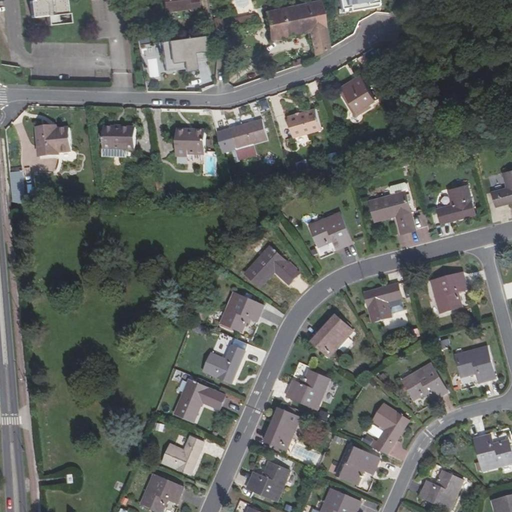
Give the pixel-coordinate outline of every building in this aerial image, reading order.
[(32,0),(33,1),(30,1),(32,18),(46,17),(48,26),(69,24),(68,14),(67,14),(65,0),(32,0)] [(186,9),(196,8),(194,0),(160,0),(162,12),(186,8),(186,9)] [(207,0),(210,14),(218,12),(215,0),(207,0)] [(314,58),(330,49),(321,2),(265,13),(270,41),(309,33),(314,58)] [(255,14),(228,20),(229,30),(257,24),(255,14)] [(216,33),(229,30),(228,20),(227,16),(213,19),(216,33)] [(205,60),(202,38),(161,43),(165,73),(185,70),(185,73),(195,71),(193,62),(205,60)] [(341,87),(344,90),(363,78),(361,75),(341,87)] [(377,101),(363,78),(344,90),(358,112),(371,104),(377,101)] [(371,104),(358,112),(344,90),(340,93),(356,118),(373,108),(371,104)] [(294,138),(322,130),(316,109),(288,117),(294,138)] [(256,156),(253,145),(268,141),(262,120),(232,128),(238,150),(237,150),(240,160),(256,156)] [(50,130),(49,127),(37,128),(40,157),(60,155),(60,153),(72,152),(70,128),(58,129),(50,130)] [(104,149),(136,150),(136,128),(104,127),(104,149)] [(195,132),(177,132),(177,157),(189,157),(190,154),(206,154),(206,130),(195,130),(195,132)] [(23,171),(10,172),(13,203),(18,204),(22,203),(23,203),(27,203),(23,171)] [(507,190),(492,193),(496,207),(503,205),(503,202),(511,199),(511,171),(503,174),(507,190)] [(454,206),(439,210),(443,224),(450,222),(450,219),(476,213),(469,185),(450,191),(454,206)] [(397,216),(402,235),(416,231),(406,192),(371,202),(376,222),(397,216)] [(327,244),(335,240),(339,250),(355,243),(342,212),(311,226),(319,245),(326,242),(327,244)] [(477,215),(476,213),(450,219),(450,222),(477,215)] [(418,229),(427,227),(424,214),(415,216),(418,229)] [(290,285),(299,274),(270,248),(246,275),(262,289),(276,273),(290,285)] [(463,273),(431,282),(439,314),(458,309),(456,302),(460,301),(458,293),(467,290),(463,273)] [(390,288),(390,290),(364,298),(371,324),(390,319),(387,304),(402,300),(398,285),(390,288)] [(364,298),(390,290),(390,288),(364,295),(364,298)] [(265,305),(235,292),(221,322),(240,330),(243,323),(245,325),(249,316),(258,320),(265,305)] [(318,339),(320,341),(335,323),(333,321),(318,339)] [(335,323),(320,341),(318,339),(309,349),(326,364),(350,337),(335,323)] [(454,355),(460,374),(466,372),(467,375),(476,372),(479,381),(496,376),(486,345),(454,355)] [(246,352),(231,346),(225,360),(211,354),(203,372),(229,383),(239,360),(241,361),(246,352)] [(241,361),(239,360),(229,383),(231,384),(241,361)] [(412,400),(418,396),(420,399),(427,394),(433,402),(448,392),(431,364),(402,382),(412,400)] [(286,398),(317,412),(330,381),(312,373),(309,380),(307,379),(303,386),(294,382),(286,398)] [(477,377),(463,379),(464,388),(478,386),(477,377)] [(221,409),(227,395),(191,380),(176,413),(195,421),(204,402),(221,409)] [(409,419),(386,404),(375,420),(388,429),(380,442),(392,450),(396,443),(394,441),(409,419)] [(270,431),(272,432),(282,410),(279,409),(270,431)] [(282,410),(272,432),(270,431),(265,442),(285,452),(300,419),(282,410)] [(409,419),(394,441),(396,443),(411,420),(409,419)] [(492,437),(474,442),(482,473),(511,465),(511,451),(510,444),(503,446),(503,443),(494,446),(492,437)] [(205,444),(191,438),(185,452),(171,446),(163,464),(189,476),(199,450),(202,451),(205,444)] [(382,459),(352,446),(339,476),(357,484),(360,478),(363,479),(367,471),(376,475),(382,459)] [(202,451),(199,450),(189,476),(191,476),(202,451)] [(262,476),(254,473),(247,489),(276,501),(290,471),(272,462),(268,470),(266,468),(262,476)] [(437,484),(428,480),(421,496),(451,509),(465,478),(446,470),(444,477),(441,476),(437,484)] [(185,487),(154,474),(141,505),(158,511),(159,511),(163,505),(166,507),(169,499),(178,503),(185,487)] [(359,511),(363,503),(333,490),(323,511),(359,511)] [(511,511),(511,495),(492,501),(494,511),(511,511)]
